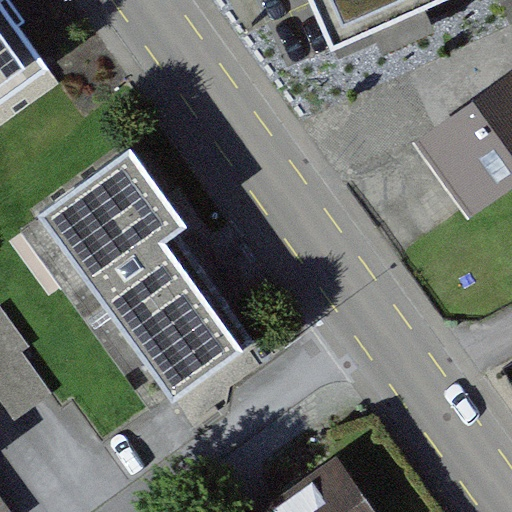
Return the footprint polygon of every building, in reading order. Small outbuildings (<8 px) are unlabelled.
[(511,0),(329,0),(351,48),(389,32),(398,52),(446,31),(437,11),(462,0),(511,0)] [(511,189),(511,79),(428,139),(480,212),(511,189)] [(120,141),(25,209),(162,396),(242,338),(164,230),(178,220),(120,141)] [(7,302),(0,307),(0,390),(20,418),(59,389),(31,350),(39,344),(7,302)] [(386,511),(350,464),(285,511),(386,511)]
